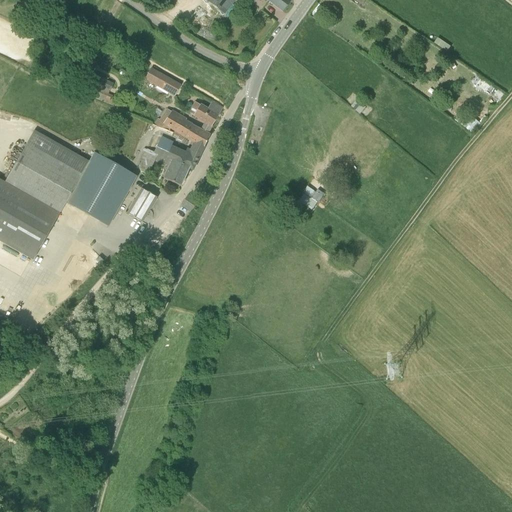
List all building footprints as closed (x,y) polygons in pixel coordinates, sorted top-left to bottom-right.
[(205,0),(225,14),(235,0),(205,0)] [(267,0),(282,11),(289,2),(285,0),(267,0)] [(151,70),(145,81),(156,87),(155,88),(166,95),(167,93),(173,97),(179,87),(151,70)] [(125,100),(108,93),(112,83),(104,79),(101,86),(93,83),(91,88),(98,90),(95,99),(103,102),(121,110),(125,100)] [(190,114),(204,122),(211,127),(217,116),(215,115),(219,107),(212,103),(207,111),(196,104),(190,114)] [(157,118),(153,125),(156,126),(172,133),(173,131),(193,141),(193,142),(204,147),(209,137),(206,135),(198,131),(185,125),(187,121),(185,120),(186,119),(172,110),(170,112),(166,109),(159,119),(157,118)] [(466,122),(469,129),(480,124),(477,117),(466,122)] [(172,133),(156,126),(154,132),(139,168),(141,172),(148,175),(154,160),(170,167),(165,179),(180,186),(188,168),(189,168),(165,157),(169,147),(167,146),(173,133),(172,133)] [(4,182),(0,179),(0,242),(32,261),(65,203),(89,162),(33,131),(4,182)] [(178,150),(169,147),(165,157),(189,168),(188,168),(192,170),(204,147),(193,142),(189,150),(186,149),(185,153),(178,150)] [(65,203),(107,227),(136,176),(94,152),(89,162),(65,203)] [(317,203),(318,201),(319,202),(324,194),(317,189),(315,192),(307,187),(303,193),(305,194),(317,203)] [(127,214),(141,222),(155,198),(141,190),(127,214)] [(303,204),(312,210),(317,203),(305,194),(304,194),(299,201),(303,204)] [(181,204),(190,211),(196,203),(187,196),(181,204)]
